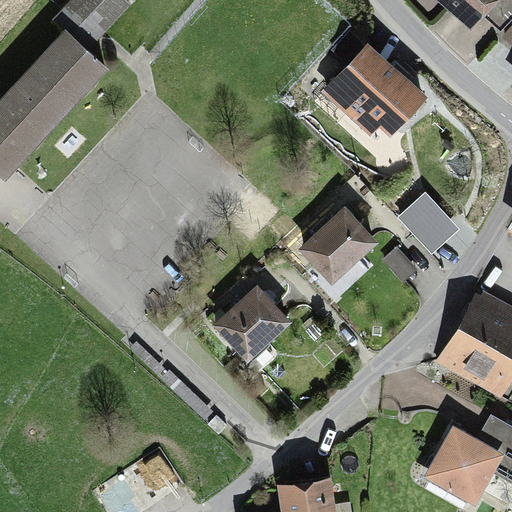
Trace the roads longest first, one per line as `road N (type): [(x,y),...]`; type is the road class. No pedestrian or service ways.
road 1 (unclassified): [(511,193),(478,259),(402,345),(210,511)]
road 2 (unclassified): [(376,0),(511,125)]
